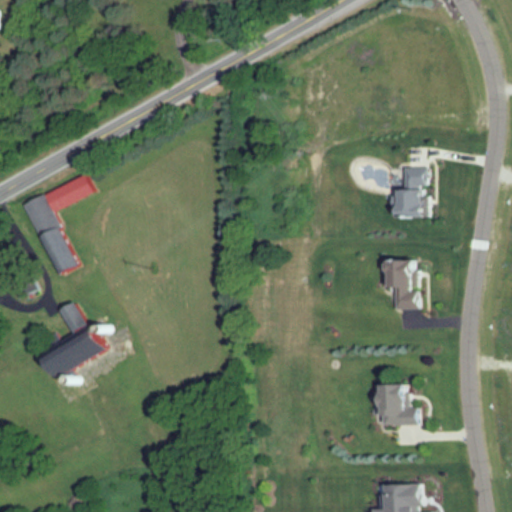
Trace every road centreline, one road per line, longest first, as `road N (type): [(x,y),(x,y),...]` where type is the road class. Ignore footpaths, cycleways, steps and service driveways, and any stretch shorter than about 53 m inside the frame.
road 1 (residential): [(488,511),(476,410),(505,105),(496,57),(469,0)]
road 2 (tertiary): [(343,0),(0,196)]
